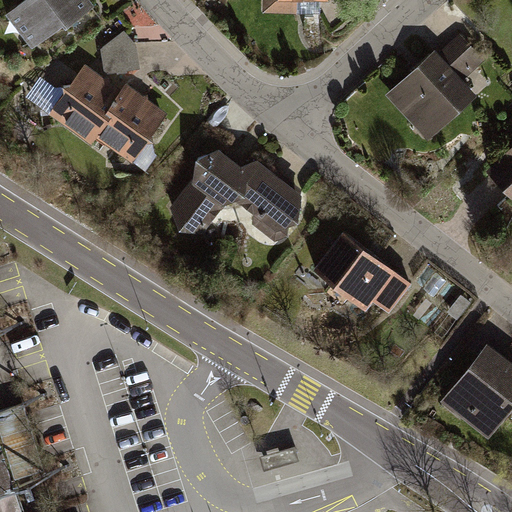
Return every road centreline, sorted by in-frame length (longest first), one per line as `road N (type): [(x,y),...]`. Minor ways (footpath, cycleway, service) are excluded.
road 1 (tertiary): [(0,205),(488,511)]
road 2 (residential): [(511,303),(290,127)]
road 3 (residential): [(425,0),(290,127)]
road 4 (residential): [(290,127),(160,0)]
